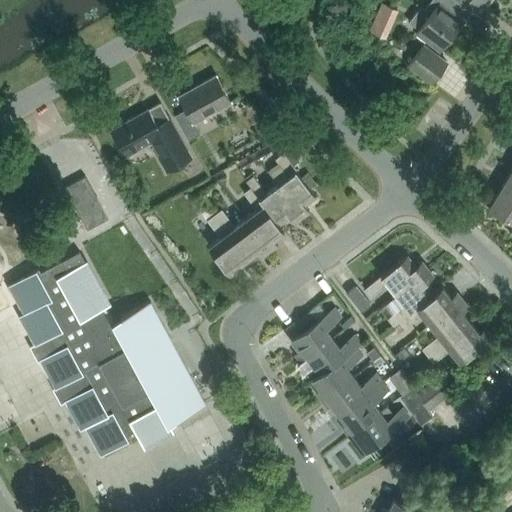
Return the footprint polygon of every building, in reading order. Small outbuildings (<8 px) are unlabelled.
[(464,22),(472,11),(457,0),(430,0),(424,8),(420,5),(408,21),(419,29),(417,32),(439,49),(461,19),(464,22)] [(487,0),(457,0),(472,11),(479,1),(484,5),(487,0)] [(368,31),(385,38),(398,9),(381,1),(368,31)] [(408,64),(431,81),(446,61),(423,43),(408,64)] [(193,122),(231,101),(216,74),(178,95),(185,108),(175,114),(189,139),(199,133),(193,122)] [(156,120),(148,107),(110,129),(125,155),(154,139),(162,152),(159,154),(167,169),(191,155),(168,114),(156,120)] [(288,175),(278,182),(303,214),(309,210),(304,203),(315,195),(296,169),(283,151),(275,157),(288,175)] [(511,168),(501,186),(511,192),(511,168)] [(294,221),(303,214),(278,182),(266,191),(253,174),(245,179),(250,186),(279,222),(289,215),(294,221)] [(256,209),(245,217),(268,250),(278,243),(273,237),(284,229),(279,222),(250,186),(243,191),(256,209)] [(511,192),(501,186),(488,207),(511,221),(511,192)] [(108,217),(96,195),(75,206),(87,228),(108,217)] [(246,257),(257,249),(262,255),(268,250),(245,217),(234,225),(221,207),(214,213),(246,257)] [(236,264),(246,257),(214,213),(207,218),(220,236),(208,244),(233,277),(241,271),(236,264)] [(42,358),(56,385),(53,387),(61,402),(67,399),(82,427),(86,424),(102,452),(137,433),(143,445),(172,429),(167,419),(174,415),(176,419),(205,403),(150,299),(120,315),(122,319),(115,323),(105,305),(109,303),(85,260),(79,250),(62,259),(40,271),(39,267),(10,283),(25,311),(20,313),(36,341),(31,344),(39,359),(42,358)] [(381,274),(364,288),(370,296),(387,282),(395,292),(426,266),(421,259),(415,264),(406,254),(381,274)] [(393,324),(399,319),(435,290),(427,280),(433,275),(426,266),(395,292),(404,303),(387,317),(393,324)] [(355,284),(346,292),(361,311),(370,303),(355,284)] [(441,285),(435,290),(399,319),(405,326),(422,313),(430,322),(461,297),(456,290),(450,295),(441,285)] [(468,305),(461,297),(430,322),(439,334),(422,347),(427,354),(470,321),(462,310),(468,305)] [(316,320),(300,333),(291,339),(299,350),(294,354),(300,361),(332,337),(325,327),(341,315),(334,307),(316,320)] [(294,324),(300,333),(316,320),(310,312),(308,310),(292,322),(294,324)] [(355,320),(351,315),(340,323),(344,329),(355,320)] [(491,334),(484,326),(478,331),(470,321),(427,354),(433,362),(450,348),(459,359),(491,334)] [(339,346),(332,337),(300,361),(305,368),(310,364),(317,374),(317,375),(356,346),(361,342),(355,334),(339,346)] [(316,392),(321,399),(353,375),(346,366),(362,354),(356,346),(317,375),(317,374),(312,378),(320,389),(316,392)] [(375,347),(367,352),(373,360),(381,355),(375,347)] [(389,376),(402,393),(414,384),(402,367),(389,376)] [(331,403),(339,413),(382,381),(376,372),(360,384),(353,375),(321,399),(326,406),(331,403)] [(420,399),(428,410),(431,408),(452,393),(439,375),(415,392),(420,399)] [(339,413),(346,423),(342,427),(347,434),(379,410),(372,401),(388,389),(382,381),(339,413)] [(420,399),(409,408),(418,420),(420,424),(432,415),(420,399)] [(386,419),(379,410),(347,434),(352,441),(357,438),(365,448),(409,416),(402,407),(386,419)] [(388,510),(383,508),(380,511),(423,511),(431,498),(406,486),(405,487),(399,501),(394,498),(388,510)] [(444,511),(446,511),(475,511),(466,507),(450,499),(448,502),(444,511)]
